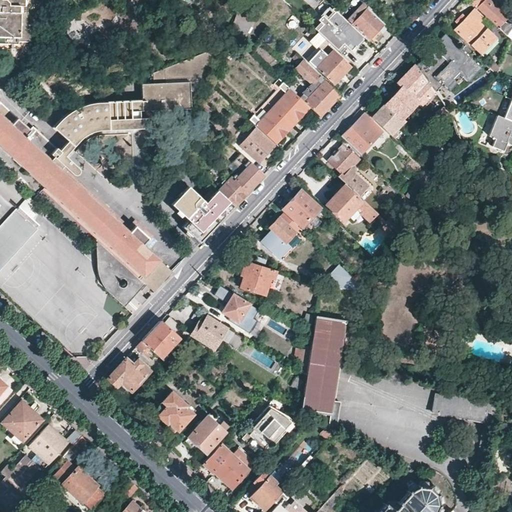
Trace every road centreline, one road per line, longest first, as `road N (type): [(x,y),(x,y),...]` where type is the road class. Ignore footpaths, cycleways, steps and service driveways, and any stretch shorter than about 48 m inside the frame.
road 1 (residential): [(446,0),(71,394)]
road 2 (tertiary): [(71,394),(200,511)]
